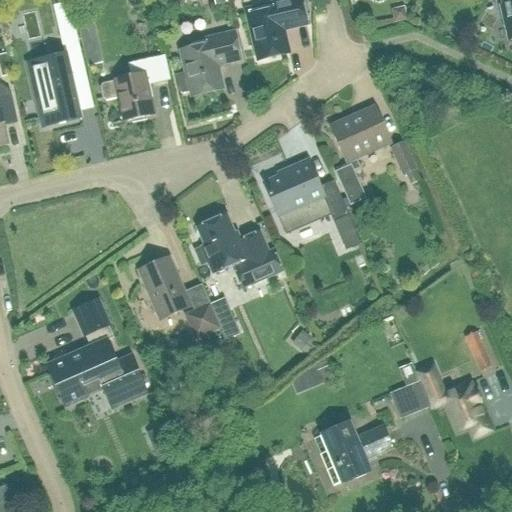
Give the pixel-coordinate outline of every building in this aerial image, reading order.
[(247,17),(257,62),(288,54),(283,31),(306,25),(300,0),(291,0),(264,7),(265,12),(247,17)] [(511,0),(498,0),(500,6),(499,6),(507,42),(511,40),(511,0)] [(65,55),(27,64),(42,129),(80,120),(74,89),(87,86),(81,59),(74,30),(60,34),(65,55)] [(216,66),(240,61),(233,34),(198,42),(199,48),(180,52),(185,73),(174,76),(178,93),(182,95),(190,93),(191,97),(222,90),(216,66)] [(100,89),(102,100),(105,102),(117,99),(123,123),(154,116),(147,87),(170,82),(164,57),(127,65),(130,78),(113,82),(114,83),(102,85),(100,89)] [(363,77),(368,98),(376,96),(371,75),(363,77)] [(0,146),(7,145),(3,127),(17,124),(10,92),(0,85),(0,146)] [(330,129),(345,163),(347,166),(333,172),(348,206),(364,199),(351,169),(357,167),(354,159),(387,144),(372,111),(330,129)] [(403,145),(390,151),(402,177),(414,171),(403,145)] [(323,201),(333,224),(348,217),(333,182),(319,188),(307,162),(278,175),(279,177),(263,184),(282,229),(288,231),(307,223),(309,217),(306,209),(323,201)] [(204,247),(194,252),(200,267),(207,264),(212,275),(231,266),(242,290),(281,273),(272,252),(268,254),(259,234),(237,243),(226,217),(197,230),(204,247)] [(137,273),(158,321),(191,307),(170,259),(137,273)] [(113,339),(108,326),(109,326),(98,302),(73,313),(89,349),(47,367),(65,408),(104,392),(112,410),(146,395),(130,358),(115,364),(106,342),(113,339)] [(209,305),(192,313),(203,337),(220,329),(209,305)] [(477,334),(464,340),(478,372),(491,366),(477,334)] [(443,394),(447,403),(459,431),(471,426),(475,437),(491,430),(470,382),(443,394)] [(418,383),(390,395),(400,419),(428,407),(418,383)] [(383,429),(354,441),(347,424),(324,434),(331,450),(320,455),(333,487),(368,473),(363,461),(392,449),(383,429)] [(153,448),(138,451),(141,464),(156,461),(153,448)]
